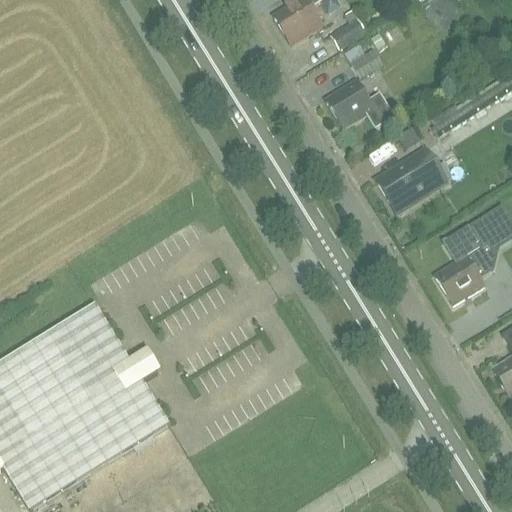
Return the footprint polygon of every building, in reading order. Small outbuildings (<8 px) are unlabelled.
[(291,50),(322,31),(310,12),(325,2),(323,0),(301,0),(302,1),(272,20),(291,50)] [(452,0),(438,0),(427,8),(446,35),(467,19),(452,0)] [(339,54),(366,37),(353,13),(344,18),(349,27),(329,40),(339,54)] [(365,58),(359,48),(344,58),(351,68),(360,84),(383,68),(374,53),(365,58)] [(439,142),(511,96),(511,82),(432,131),(439,142)] [(368,105),(355,85),(324,104),(342,133),(366,119),(375,133),(393,121),(379,98),(368,105)] [(412,151),(424,142),(413,127),(401,136),(412,151)] [(395,218),(427,199),(449,186),(429,155),(377,188),(395,218)] [(455,267),(433,280),(452,309),(483,290),(478,283),(472,273),(477,270),(487,264),(486,264),(481,256),(477,248),(490,240),(493,245),(511,233),(511,228),(501,210),(442,246),(455,267)] [(511,300),(511,297),(487,306),(493,322),(511,314),(511,300)] [(130,365),(96,310),(0,369),(0,476),(5,474),(28,511),(37,511),(170,430),(142,385),(158,375),(146,355),(130,365)] [(511,329),(500,338),(511,357),(511,359),(491,373),(510,403),(511,401),(511,329)]
